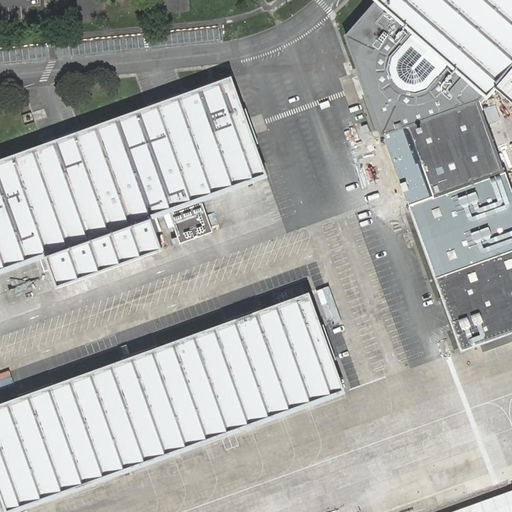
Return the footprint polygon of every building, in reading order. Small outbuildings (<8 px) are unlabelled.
[(380,138),(383,137),(481,99),(494,85),(511,99),(511,0),(373,0),(376,4),(345,39),(380,138)] [(232,78),(0,161),(0,272),(47,255),(59,288),(164,250),(152,217),(266,176),(232,78)] [(511,191),(481,99),(383,137),(460,351),(511,333),(511,191)] [(308,294),(0,403),(0,494),(6,511),(10,511),(342,394),(308,294)] [(511,511),(511,490),(451,511),(511,511)]
